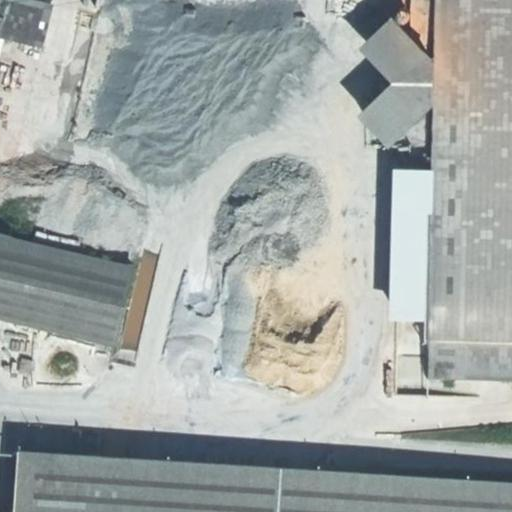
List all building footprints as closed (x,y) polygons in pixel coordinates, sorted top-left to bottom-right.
[(10,0),(0,0),(0,21),(5,22),(11,0),(10,0)] [(11,0),(5,22),(1,40),(44,52),(55,12),(11,0)] [(410,212),(433,213),(428,378),(464,379),(473,0),(437,0),(434,172),(411,171),(410,212)] [(511,0),(413,0),(413,40),(434,62),(434,0),(473,0),(464,379),(511,379),(511,0)] [(434,62),(413,40),(393,18),(373,38),(413,82),(373,124),(392,145),(432,110),(434,62)] [(104,262),(0,237),(0,320),(86,341),(104,262)] [(132,269),(104,262),(86,341),(113,348),(132,269)] [(511,511),(511,484),(19,455),(15,511),(511,511)]
